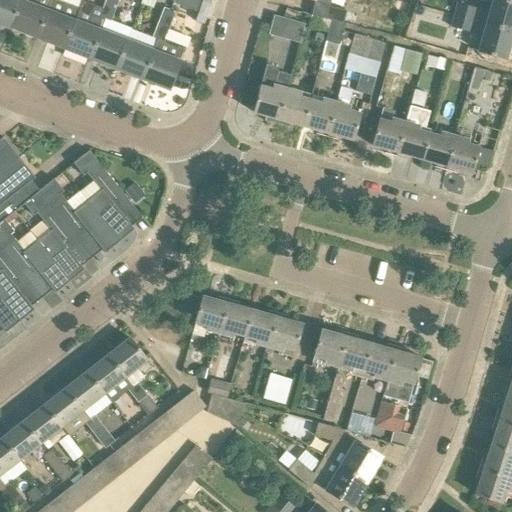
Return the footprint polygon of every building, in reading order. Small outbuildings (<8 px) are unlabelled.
[(0,0),(0,24),(8,27),(18,0),(0,0)] [(40,34),(49,11),(21,0),(18,0),(8,27),(38,39),(40,34)] [(64,49),(79,10),(57,0),(55,0),(52,0),(49,11),(40,34),(38,39),(64,49)] [(511,2),(503,0),(494,0),(491,12),(459,3),(455,16),(487,25),(511,31),(511,2)] [(117,7),(106,3),(103,9),(83,1),(79,10),(64,49),(91,59),(93,54),(102,31),(106,19),(112,21),(117,7)] [(343,24),(346,12),(331,7),(315,2),(311,15),(330,21),(343,24)] [(171,28),(176,13),(165,9),(159,23),(171,28)] [(511,36),(511,31),(487,25),(455,16),(452,28),(484,37),(479,52),(506,60),(511,36)] [(298,45),(303,26),(272,18),(267,37),(298,45)] [(339,45),(344,24),(343,24),(330,21),(327,33),(325,41),(326,42),(338,44),(339,45)] [(144,80),(170,90),(186,50),(165,42),(171,28),(159,23),(154,38),(159,40),(155,51),(153,56),(146,75),(144,80)] [(126,46),(128,41),(102,31),(93,54),(91,59),(117,69),(119,64),(126,46)] [(360,74),(375,79),(379,64),(380,63),(385,43),(367,38),(354,34),(348,56),(344,70),(360,74)] [(126,46),(119,64),(117,69),(144,80),(146,75),(153,56),(155,51),(128,41),(126,46)] [(400,75),(406,50),(394,47),(387,71),(400,75)] [(425,66),(435,69),(438,59),(428,56),(425,66)] [(277,72),(277,71),(266,68),(254,112),(279,120),(281,112),(285,97),(286,93),(288,89),(291,77),(277,72)] [(491,83),(493,74),(474,68),(472,78),(481,81),(491,83)] [(371,96),(375,79),(360,74),(355,91),(371,96)] [(311,100),(299,97),(300,92),(288,89),(286,93),(285,97),(281,112),(279,120),(304,127),(306,119),(309,108),(311,100)] [(309,108),(306,119),(304,127),(329,134),(331,126),(334,114),(335,111),(337,103),(324,99),(323,104),(311,100),(309,108)] [(337,103),(335,111),(334,114),(331,126),(329,134),(353,140),(361,115),(349,111),(350,107),(345,105),(337,103)] [(430,134),(425,133),(431,112),(411,107),(406,123),(400,146),(398,153),(423,160),(425,153),(429,137),(430,134)] [(406,123),(394,119),(392,124),(380,121),(373,146),(398,153),(400,146),(406,123)] [(425,153),(423,160),(447,167),(449,160),(456,137),(443,133),(441,137),(430,134),(429,137),(425,153)] [(469,140),(456,137),(449,160),(447,167),(472,174),(480,148),(468,145),(469,140)] [(0,173),(19,158),(4,138),(0,140),(0,173)] [(88,202),(121,242),(135,230),(120,211),(131,203),(90,152),(84,156),(74,164),(84,177),(88,174),(101,191),(88,202)] [(19,158),(0,173),(0,223),(5,220),(14,212),(24,204),(35,196),(29,189),(38,181),(19,158)] [(40,191),(39,192),(80,243),(90,235),(106,254),(121,242),(88,202),(75,212),(61,195),(65,192),(54,179),(40,191)] [(135,182),(124,191),(135,204),(145,196),(135,182)] [(38,241),(70,282),(85,270),(70,251),(80,243),(39,192),(35,196),(24,204),(34,217),(38,214),(51,231),(38,241)] [(14,212),(5,220),(8,224),(17,217),(14,212)] [(5,220),(0,223),(0,245),(30,283),(40,275),(56,294),(70,282),(38,241),(25,252),(11,235),(15,232),(8,224),(5,220)] [(0,271),(0,296),(20,322),(35,310),(20,291),(30,283),(0,245),(0,269),(1,271),(0,271)] [(0,326),(6,334),(20,322),(0,296),(0,326)] [(219,334),(220,330),(228,304),(203,297),(195,323),(207,326),(206,331),(219,334)] [(228,304),(220,330),(219,334),(233,338),(234,333),(245,337),(246,334),(253,311),(228,304)] [(253,311),(246,334),(245,337),(257,340),(256,345),(269,348),(272,336),(278,318),(253,311)] [(278,318),(272,336),(269,348),(282,352),(283,347),(295,351),(303,325),(278,318)] [(326,364),(338,368),(345,344),(347,337),(322,330),(315,356),(327,360),(326,364)] [(352,367),(364,370),(372,344),(347,337),(345,344),(338,368),(351,371),(352,367)] [(130,338),(109,355),(134,387),(138,383),(143,379),(135,370),(148,360),(130,338)] [(364,370),(377,374),(375,378),(388,382),(391,370),(397,351),(372,344),(364,370)] [(397,351),(391,370),(388,382),(401,385),(402,381),(414,384),(422,358),(416,357),(397,351)] [(109,355),(101,361),(88,372),(105,394),(113,404),(129,391),(139,403),(148,395),(138,383),(134,387),(109,355)] [(194,371),(192,376),(204,380),(207,369),(201,368),(194,371)] [(83,411),(105,394),(88,372),(66,389),(83,411)] [(263,399),(284,405),(292,380),(270,374),(263,399)] [(345,377),(336,374),(334,381),(323,421),(332,424),(345,377)] [(208,393),(226,398),(229,385),(211,381),(208,393)] [(69,437),(86,424),(96,437),(105,429),(95,417),(91,420),(83,411),(66,389),(45,405),(62,427),(69,437)] [(194,391),(186,397),(199,413),(207,407),(194,391)] [(376,414),(361,409),(365,395),(358,393),(347,428),(369,435),(376,414)] [(158,408),(148,395),(139,403),(149,415),(158,408)] [(207,413),(218,418),(223,398),(212,395),(207,413)] [(190,420),(199,413),(186,397),(178,404),(190,420)] [(511,398),(507,397),(499,421),(511,425),(511,398)] [(218,418),(229,423),(234,401),(223,398),(218,418)] [(317,402),(309,399),(306,409),(314,411),(317,402)] [(246,404),(234,401),(229,423),(238,427),(246,404)] [(391,405),(382,403),(374,428),(399,435),(402,425),(387,421),(391,405)] [(181,427),(190,420),(178,404),(169,411),(181,427)] [(41,444),(62,427),(45,405),(23,422),(41,444)] [(173,434),(181,427),(169,411),(160,418),(173,434)] [(164,441),(173,434),(160,418),(152,425),(164,441)] [(511,425),(499,421),(491,446),(511,452),(511,425)] [(19,461),(41,444),(23,422),(2,439),(19,461)] [(331,445),(324,457),(367,482),(381,458),(355,442),(354,444),(342,441),(345,431),(318,423),(314,436),(332,441),(331,445)] [(155,448),(164,441),(152,425),(143,432),(155,448)] [(105,429),(96,437),(106,449),(115,442),(105,429)] [(147,455),(155,448),(143,432),(134,439),(147,455)] [(0,440),(0,475),(19,461),(2,439),(0,440)] [(138,461),(147,455),(134,439),(125,445),(138,461)] [(129,468),(138,461),(125,445),(117,452),(129,468)] [(197,445),(190,454),(206,468),(213,459),(197,445)] [(511,452),(491,446),(484,470),(511,479),(511,452)] [(53,450),(48,454),(43,458),(53,470),(63,462),(53,450)] [(121,475),(129,468),(117,452),(108,459),(121,475)] [(198,476),(206,468),(190,454),(182,463),(198,476)] [(367,482),(324,457),(314,474),(298,460),(289,471),(310,489),(318,480),(328,489),(327,490),(353,506),(367,482)] [(112,482),(121,475),(108,459),(99,466),(112,482)] [(72,475),(63,462),(53,470),(63,482),(72,475)] [(194,482),(198,476),(182,463),(175,472),(191,485),(194,482)] [(103,489),(112,482),(99,466),(91,473),(103,489)] [(510,492),(511,484),(511,479),(484,470),(476,495),(501,503),(505,491),(510,492)] [(184,494),(191,485),(175,472),(168,481),(184,494)] [(95,496),(103,489),(91,473),(82,480),(95,496)] [(86,503),(95,496),(82,480),(73,486),(86,503)] [(176,503),(184,494),(168,481),(160,489),(176,503)] [(201,488),(194,482),(191,485),(184,494),(191,500),(201,488)] [(11,483),(5,487),(1,490),(11,503),(20,496),(11,483)] [(77,510),(86,503),(73,486),(65,493),(77,510)] [(33,503),(42,496),(36,488),(35,487),(26,494),(27,495),(33,503)] [(169,511),(176,503),(160,489),(153,498),(169,511)] [(65,511),(74,511),(77,510),(65,493),(56,500),(65,511)] [(25,511),(30,508),(20,496),(11,503),(18,511),(25,511)] [(281,496),(273,506),(280,511),(292,511),(296,508),(281,496)] [(151,511),(168,511),(169,511),(153,498),(146,507),(151,511)] [(51,511),(65,511),(56,500),(47,507),(51,511)]
